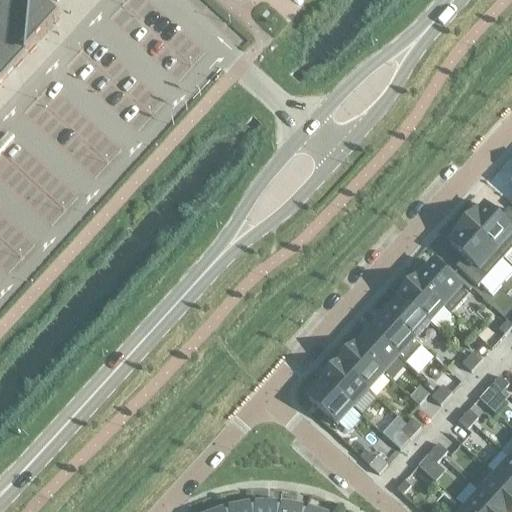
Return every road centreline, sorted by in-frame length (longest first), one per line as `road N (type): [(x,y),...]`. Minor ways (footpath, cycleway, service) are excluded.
road 1 (residential): [(511,132),(273,396)]
road 2 (secondary): [(0,501),(226,253)]
road 3 (secondary): [(415,42),(366,67),(248,197),(226,253)]
road 4 (secondary): [(226,253),(294,207),(392,95),(415,42)]
road 5 (residential): [(390,511),(273,396)]
road 6 (residential): [(273,396),(158,511)]
